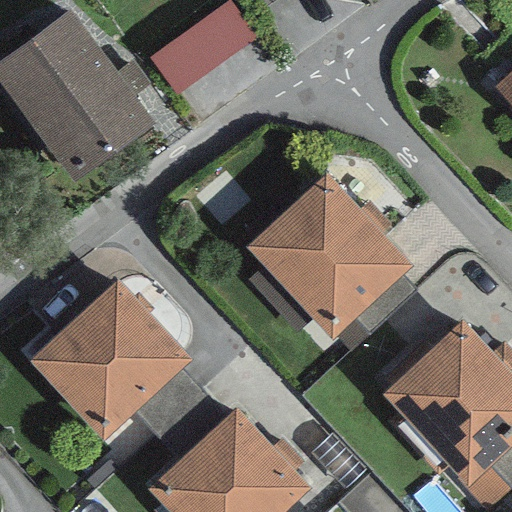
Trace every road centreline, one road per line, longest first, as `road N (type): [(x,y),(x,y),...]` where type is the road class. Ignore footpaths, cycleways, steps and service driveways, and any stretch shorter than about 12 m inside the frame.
road 1 (residential): [(329,58),(0,295)]
road 2 (residential): [(329,58),(511,258)]
